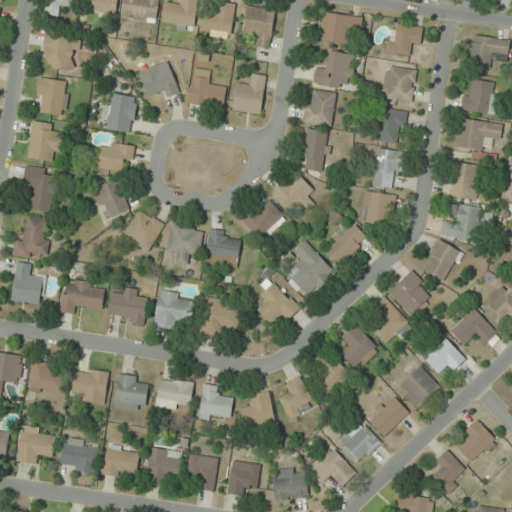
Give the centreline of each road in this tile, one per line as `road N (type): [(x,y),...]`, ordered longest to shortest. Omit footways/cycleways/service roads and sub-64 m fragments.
road 1 (residential): [(412,237),(284,360),(255,369),(0,326)]
road 2 (residential): [(218,205),(260,168),(260,147),(244,137),(170,129),(154,176),(158,190),(218,205)]
road 3 (residential): [(450,13),(422,221),(412,237)]
road 4 (residential): [(349,511),(511,355)]
road 5 (residential): [(181,511),(0,484)]
road 6 (residential): [(0,180),(28,0)]
road 7 (residential): [(260,147),(279,126),(298,0)]
road 8 (residential): [(511,23),(357,0)]
